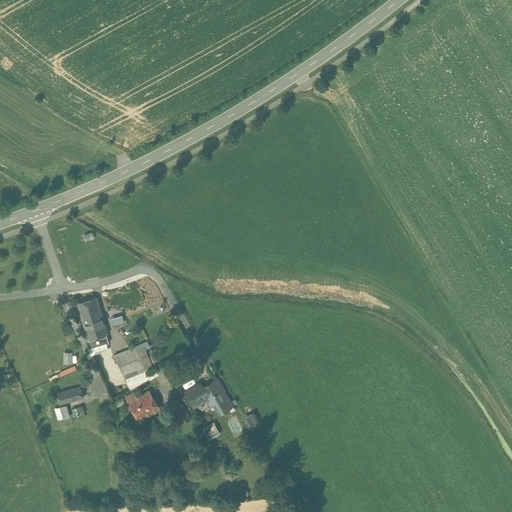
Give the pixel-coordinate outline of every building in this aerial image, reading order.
[(96,297),(78,302),(89,340),(107,335),(107,334),(96,297)] [(123,314),(111,318),(114,324),(125,320),(123,314)] [(107,335),(89,340),(92,348),(109,343),(107,335)] [(147,341),(131,349),(115,355),(121,371),(130,390),(149,379),(145,372),(154,368),(146,350),(150,348),(147,341)] [(72,352),(64,352),(64,363),(72,363),(72,352)] [(186,365),(171,374),(178,385),(193,376),(186,365)] [(76,370),(74,366),(60,372),(62,376),(76,370)] [(200,383),(186,392),(194,406),(206,398),(208,402),(215,397),(223,411),(232,405),(223,390),(224,390),(217,379),(210,383),(211,384),(203,388),(200,383)] [(80,387),(57,394),(60,403),(83,397),(80,387)] [(129,403),(140,422),(160,409),(149,391),(137,398),(129,403)] [(133,393),(125,397),(129,403),(137,398),(133,393)] [(190,419),(178,398),(170,403),(183,423),(190,419)] [(69,417),(66,405),(59,407),(62,419),(69,417)] [(82,406),(71,409),(74,417),(84,414),(82,406)] [(245,414),(250,428),(258,425),(253,411),(245,414)] [(220,434),(214,423),(203,429),(208,440),(220,434)]
